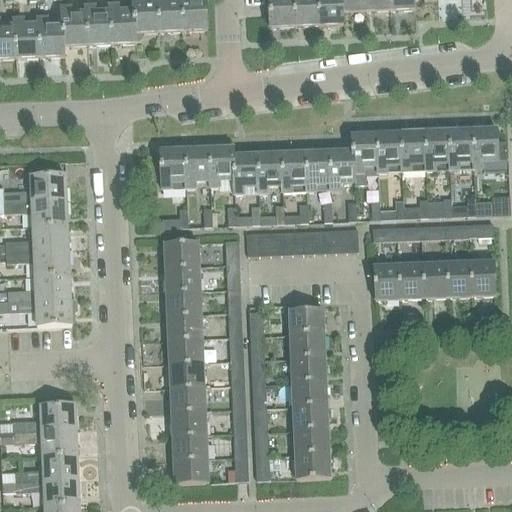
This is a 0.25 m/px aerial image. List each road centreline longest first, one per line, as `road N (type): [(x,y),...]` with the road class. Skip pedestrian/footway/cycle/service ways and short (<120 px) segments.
road 1 (residential): [(127,511),(119,496),(102,110)]
road 2 (residential): [(232,91),(508,57)]
road 3 (residential): [(274,511),(358,501),(377,477),(511,474)]
road 4 (residential): [(102,110),(232,91)]
